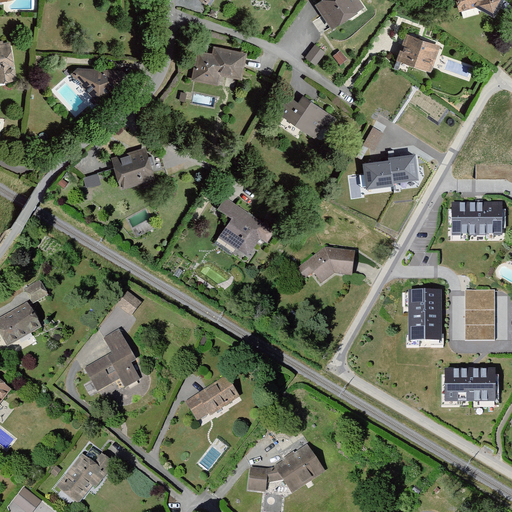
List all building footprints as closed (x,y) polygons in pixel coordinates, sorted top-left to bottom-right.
[(193,0),(205,8),(210,0),(224,0),(228,3),(230,0),(193,0)] [(356,0),(321,0),(313,6),(329,31),(363,10),(356,0)] [(454,0),(458,13),(474,9),(490,18),(500,0),(454,0)] [(438,47),(404,36),(394,66),(428,77),(438,47)] [(0,83),(14,81),(8,45),(1,46),(1,43),(0,43),(0,83)] [(304,59),(315,69),(326,56),(315,46),(304,59)] [(218,79),(240,82),(245,54),(211,48),(210,55),(196,53),(191,82),(217,87),(218,79)] [(340,51),(333,57),(340,66),(347,60),(340,51)] [(116,72),(75,70),(69,75),(95,105),(123,81),(116,72)] [(273,116),(315,145),(333,120),(301,97),(296,103),(287,96),(273,116)] [(372,127),(364,145),(376,150),(384,132),(372,127)] [(141,149),(108,161),(118,189),(151,177),(141,149)] [(362,161),(366,189),(419,183),(416,155),(362,161)] [(100,187),(96,176),(82,182),(86,192),(100,187)] [(511,196),(454,198),(454,238),(511,236),(511,196)] [(225,201),(220,209),(233,218),(215,244),(244,263),(257,241),(265,246),(273,233),(225,201)] [(325,248),(294,269),(303,282),(313,275),(320,286),(334,276),(349,278),(353,252),(325,248)] [(36,284),(22,292),(29,305),(43,298),(36,284)] [(442,288),(409,287),(409,343),(441,344),(442,288)] [(495,290),(466,291),(467,341),(495,340),(495,290)] [(118,304),(131,316),(142,302),(129,291),(118,304)] [(25,305),(0,319),(0,339),(4,347),(38,328),(25,305)] [(82,370),(94,392),(117,380),(122,390),(138,381),(129,366),(134,363),(117,331),(102,340),(110,355),(82,370)] [(496,373),(446,372),(446,405),(496,406),(496,373)] [(225,379),(183,404),(196,424),(237,399),(225,379)] [(0,404),(9,392),(0,385),(0,404)] [(287,496),(323,473),(305,446),(268,471),(250,468),(247,491),(263,493),(264,485),(278,482),(287,496)] [(79,456),(55,489),(79,507),(103,474),(79,456)] [(26,511),(32,511),(42,501),(24,487),(13,501),(26,511)]
